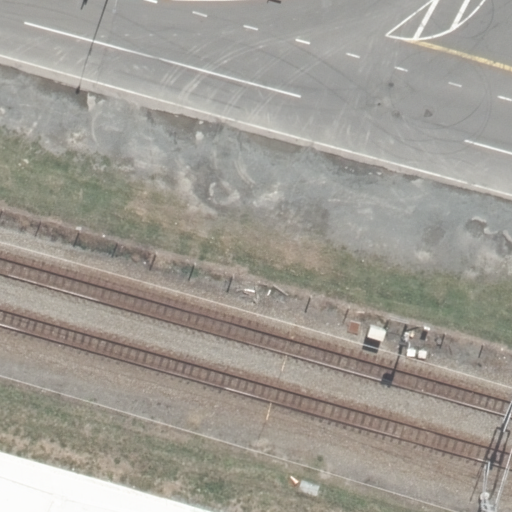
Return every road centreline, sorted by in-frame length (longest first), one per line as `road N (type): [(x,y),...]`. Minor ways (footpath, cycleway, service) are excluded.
road 1 (unclassified): [(357,107),(0,6)]
road 2 (unclassified): [(511,152),(357,107)]
road 3 (residential): [(357,107),(395,32),(438,0)]
